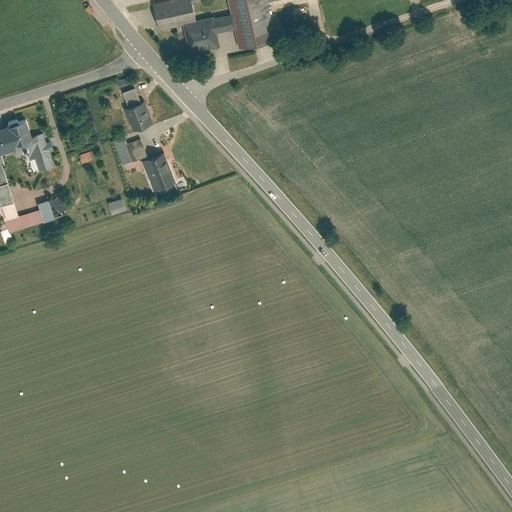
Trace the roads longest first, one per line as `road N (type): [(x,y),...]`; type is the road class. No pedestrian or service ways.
road 1 (secondary): [(185,96),(328,254),(511,488)]
road 2 (unclassified): [(185,96),(198,85),(461,0)]
road 3 (tertiary): [(150,59),(0,107)]
